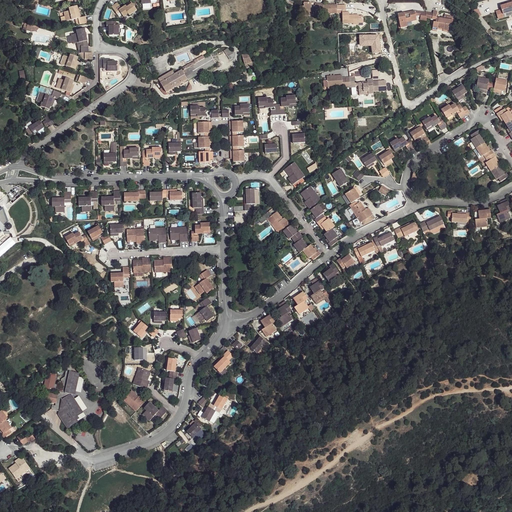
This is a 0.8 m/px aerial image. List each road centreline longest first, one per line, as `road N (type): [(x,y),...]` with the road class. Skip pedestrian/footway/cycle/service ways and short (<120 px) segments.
road 1 (residential): [(226,320),(195,364),(168,430),(89,460)]
road 2 (residential): [(413,207),(404,187),(413,160),(476,118),(487,119),(511,162)]
road 3 (residential): [(133,74),(16,166)]
road 4 (residential): [(327,255),(252,315),(226,320)]
